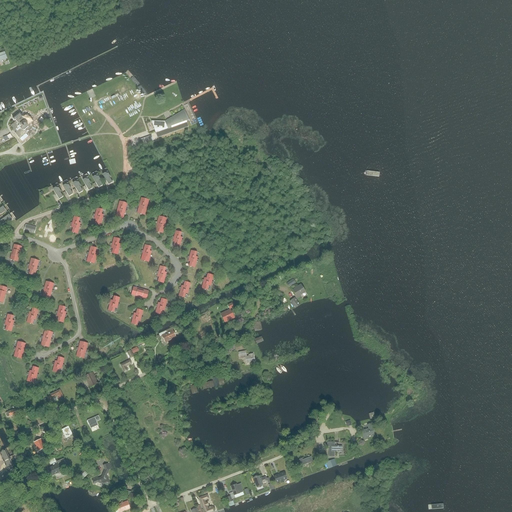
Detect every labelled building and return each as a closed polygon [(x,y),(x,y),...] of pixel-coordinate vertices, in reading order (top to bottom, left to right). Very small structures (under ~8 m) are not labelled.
[(186,121),(189,120),(185,111),(166,122),(151,121),(158,138),(189,127),(186,121)] [(20,112),(13,118),(15,120),(16,120),(11,125),(16,132),(15,132),(20,138),(32,129),(33,126),(33,123),(33,121),(32,119),(29,117),(27,116),(24,116),(23,116),(20,112)] [(143,139),(146,145),(152,143),(150,137),(143,139)] [(109,185),(112,183),(110,178),(111,178),(107,171),(104,173),(105,173),(103,174),(106,180),(109,185)] [(99,188),(103,185),(100,181),(101,180),(97,174),(95,176),(93,177),(96,183),(99,188)] [(89,191),(93,188),(90,184),(91,183),(87,177),(85,179),(83,180),(86,185),(86,186),(89,191)] [(79,194),(83,191),(80,187),(81,186),(77,180),(75,182),(73,183),(76,188),(76,189),(79,194)] [(69,196),(73,194),(70,190),(71,189),(67,183),(65,185),(63,186),(66,191),(69,196)] [(59,199),(63,197),(60,193),(61,192),(58,186),(55,188),(53,189),(57,194),(56,194),(59,199)] [(146,204),(147,199),(141,197),(139,205),(147,207),(147,205),(146,204)] [(124,207),(126,203),(120,201),(118,208),(125,210),(126,208),(124,207)] [(140,208),(139,213),(145,215),(147,207),(139,205),(138,207),(140,208)] [(102,214),(103,209),(97,208),(95,215),(103,217),(103,215),(102,214)] [(119,211),(118,216),(123,218),(125,210),(118,208),(117,211),(119,211)] [(7,223),(12,219),(11,216),(10,217),(9,215),(4,219),(4,218),(0,220),(0,222),(2,225),(6,222),(7,223)] [(97,218),(95,223),(100,225),(103,217),(95,215),(94,217),(97,218)] [(79,223),(80,218),(74,216),(72,224),(80,226),(80,223),(79,223)] [(163,223),(165,218),(159,216),(157,223),(164,226),(165,223),(163,223)] [(158,227),(157,231),(162,233),(164,226),(157,223),(156,226),(158,227)] [(36,227),(26,224),(24,230),(35,233),(36,227)] [(74,227),(72,232),(77,234),(80,226),(72,224),(71,226),(74,227)] [(180,237),(182,232),(175,230),(173,238),(181,240),(182,237),(180,237)] [(118,244),(119,239),(114,237),(112,245),(120,247),(120,245),(118,244)] [(175,241),(174,246),(179,248),(181,240),(173,238),(173,240),(175,241)] [(17,261),(21,246),(14,244),(10,259),(17,261)] [(149,251),(151,246),(145,244),(143,252),(150,254),(151,252),(149,251)] [(113,248),(112,253),(117,254),(120,247),(112,245),(111,247),(113,248)] [(95,253),(96,247),(90,246),(88,253),(96,256),(97,253),(95,253)] [(196,257),(197,252),(191,250),(189,258),(196,260),(197,257),(196,257)] [(150,254),(143,252),(141,259),(148,261),(150,254)] [(90,257),(89,262),(94,263),(96,256),(88,253),(88,256),(90,257)] [(36,265),(37,260),(31,258),(29,266),(37,268),(37,265),(36,265)] [(190,261),(189,266),(194,267),(196,260),(189,258),(188,260),(190,261)] [(30,269),(29,274),(34,275),(37,268),(29,266),(28,268),(30,269)] [(164,272),(166,267),(160,266),(158,273),(165,275),(166,273),(164,272)] [(159,276),(158,281),(163,283),(165,275),(158,273),(157,276),(159,276)] [(207,279),(204,278),(204,280),(211,282),(213,275),(208,274),(207,279)] [(289,287),(296,283),(293,278),(286,283),(289,287)] [(209,284),(210,285),(211,282),(204,280),(202,288),(207,289),(209,284)] [(50,288),(52,283),(46,281),(44,289),(51,291),(52,288),(50,288)] [(184,287),(181,286),(181,288),(188,291),(190,283),(185,282),(184,287)] [(293,289),(297,295),(299,298),(301,296),(300,295),(306,291),(301,284),(293,289)] [(133,287),(133,289),(131,294),(139,296),(141,289),(139,288),(133,287)] [(186,293),(187,293),(188,291),(181,288),(178,296),(185,298),(186,293)] [(45,292),(44,297),(49,298),(51,291),(44,289),(43,291),(45,292)] [(147,298),(147,297),(148,291),(141,289),(139,296),(142,297),(147,298)] [(113,301),(110,300),(110,303),(117,305),(120,298),(114,296),(113,301)] [(160,304),(158,303),(157,305),(165,307),(167,300),(162,298),(160,304)] [(300,305),(295,298),(290,301),(295,308),(300,305)] [(115,307),(117,308),(117,305),(110,303),(108,310),(114,312),(115,307)] [(221,314),(225,323),(235,318),(231,309),(234,307),(232,303),(228,305),(230,309),(221,314)] [(64,312),(65,307),(59,305),(57,313),(65,315),(66,313),(64,312)] [(162,309),(164,310),(165,307),(157,305),(155,313),(161,314),(162,309)] [(31,313),(29,312),(28,315),(36,317),(38,309),(33,308),(31,313)] [(136,314),(134,313),(133,316),(141,318),(143,310),(137,309),(136,314)] [(58,316),(57,321),(63,322),(65,315),(57,313),(57,315),(58,316)] [(8,314),(6,322),(13,324),(14,321),(12,321),(14,316),(8,314)] [(212,319),(213,318),(211,314),(206,317),(205,315),(201,316),(205,324),(212,320),(212,319)] [(33,319),(36,319),(36,317),(28,315),(26,322),(32,324),(33,319)] [(138,320),(140,321),(141,318),(133,316),(131,323),(137,325),(138,320)] [(260,321),(253,323),(255,331),(262,330),(260,321)] [(13,324),(6,322),(5,325),(7,325),(6,330),(11,331),(13,324)] [(166,330),(170,339),(176,337),(171,327),(166,330)] [(49,337),(50,331),(45,330),(43,338),(50,340),(51,337),(49,337)] [(165,342),(170,339),(166,330),(159,334),(160,336),(162,335),(165,342)] [(44,341),(43,346),(48,347),(50,340),(43,338),(42,340),(44,341)] [(81,347),(79,346),(78,348),(86,351),(88,343),(82,341),(81,347)] [(18,347),(17,347),(16,349),(23,351),(25,344),(20,342),(18,347)] [(83,353),(85,353),(86,351),(78,348),(76,356),(82,358),(83,353)] [(21,353),(23,353),(23,351),(16,349),(14,356),(19,358),(21,353)] [(246,362),(255,361),(254,355),(253,355),(253,353),(249,354),(249,356),(247,356),(245,351),(238,352),(239,356),(245,355),(245,357),(246,362)] [(57,362),(55,361),(54,364),(62,366),(64,358),(58,357),(57,362)] [(126,366),(132,363),(130,360),(120,364),(124,372),(128,370),(126,366)] [(59,368),(61,368),(62,366),(54,364),(52,371),(58,373),(59,368)] [(32,372),(29,371),(29,373),(36,376),(38,368),(33,367),(32,372)] [(89,387),(98,383),(92,372),(84,376),(89,387)] [(34,377),(36,378),(36,376),(29,373),(27,381),(33,383),(34,377)] [(202,383),(203,389),(225,384),(223,378),(202,383)] [(58,399),(63,396),(60,389),(46,396),(50,403),(54,402),(52,397),(57,395),(58,399)] [(19,405),(7,411),(8,412),(10,416),(22,411),(21,410),(19,405)] [(100,420),(98,416),(94,417),(87,420),(87,421),(88,425),(89,424),(91,428),(98,425),(96,421),(100,420)] [(366,435),(374,433),(371,423),(367,424),(368,428),(364,430),(363,427),(361,428),(364,439),(367,438),(366,435)] [(65,437),(72,434),(68,426),(62,430),(65,437)] [(38,450),(45,447),(41,439),(34,442),(38,450)] [(334,451),(336,451),(342,451),(342,446),(335,446),(335,442),(327,442),(327,446),(330,446),(330,456),(334,456),(334,451)] [(11,461),(9,457),(5,450),(0,451),(0,453),(3,460),(4,464),(5,464),(8,471),(14,469),(11,461)] [(301,466),(313,461),(311,456),(302,460),(302,458),(299,459),(301,466)] [(57,461),(58,464),(48,468),(51,476),(55,474),(56,475),(57,475),(58,475),(59,475),(60,475),(60,474),(61,474),(61,473),(61,471),(62,471),(60,467),(66,464),(64,458),(57,461)] [(326,462),(329,469),(337,466),(335,459),(326,462)] [(110,463),(107,464),(104,465),(105,470),(102,477),(98,479),(98,477),(93,479),(95,484),(98,482),(104,485),(110,483),(107,475),(109,470),(112,468),(110,463)] [(303,477),(300,469),(294,471),(298,480),(303,477)] [(84,470),(79,476),(83,480),(88,474),(84,470)] [(284,472),(273,476),(276,483),(287,479),(284,472)] [(259,476),(254,478),(258,490),(264,488),(262,483),(267,481),(266,478),(265,477),(260,479),(259,476)] [(236,484),(231,486),(234,495),(240,493),(239,492),(243,491),(240,483),(236,485),(236,484)] [(199,498),(204,510),(204,511),(214,511),(215,511),(215,510),(215,509),(215,508),(215,507),(214,507),(213,506),(212,506),(207,508),(207,506),(209,506),(207,502),(205,503),(204,500),(209,498),(207,495),(199,498)] [(230,496),(225,498),(228,506),(234,504),(233,500),(232,501),(230,496)] [(128,501),(120,505),(116,506),(118,510),(118,511),(119,511),(130,508),(128,501)]
